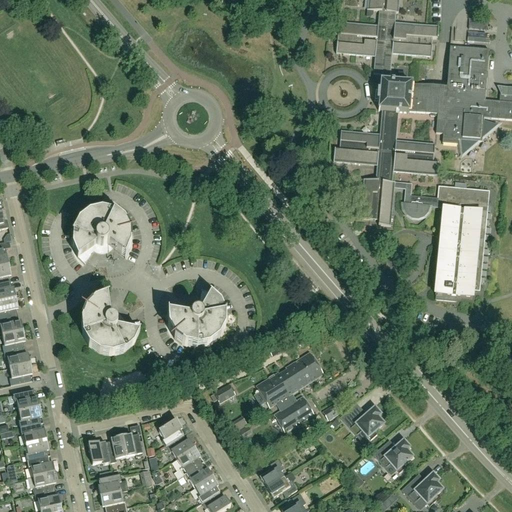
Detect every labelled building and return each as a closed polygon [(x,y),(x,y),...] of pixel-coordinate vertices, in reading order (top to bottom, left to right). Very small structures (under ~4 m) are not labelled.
[(432,45),(433,40),(437,40),(437,41),(437,40),(438,28),(414,26),(406,25),(405,30),(395,29),(395,22),(396,14),(398,14),(396,14),(396,9),(397,3),(397,0),(370,0),(369,11),(367,11),(367,12),(379,13),(378,27),(377,27),(377,29),(365,28),(360,28),(358,28),(359,26),(358,26),(335,24),(335,23),(334,23),(333,36),(334,36),(338,36),(337,41),(339,41),(339,45),(337,45),(336,55),(355,57),(363,57),(363,55),(375,56),(375,58),(375,59),(373,76),(383,77),(382,83),(381,83),(381,84),(381,85),(380,93),(379,93),(378,93),(376,93),(376,92),(375,92),(375,95),(376,95),(376,94),(378,94),(377,95),(378,95),(378,96),(379,96),(378,99),(378,100),(377,100),(377,101),(376,101),(376,100),(374,100),(374,102),(375,102),(376,102),(377,102),(378,102),(379,102),(379,103),(379,111),(378,111),(378,112),(379,112),(382,112),(381,114),(380,136),(379,136),(379,139),(364,137),(360,137),(361,135),(360,135),(341,133),(340,143),(342,143),(341,147),(340,147),(339,147),(339,152),(335,151),(334,151),(333,164),(334,164),(343,164),(357,166),(358,166),(358,164),(365,164),(377,165),(377,168),(376,180),(375,182),(363,181),(363,182),(366,182),(365,193),(364,201),(362,200),(362,201),(360,220),(370,221),(370,219),(374,220),(374,221),(374,222),(379,222),(378,226),(378,227),(391,228),(391,227),(393,204),(393,203),(391,203),(392,190),(405,191),(404,206),(404,212),(407,216),(412,219),(418,220),(423,218),(427,214),(429,209),(443,210),(437,276),(435,290),(435,296),(437,296),(436,301),(455,302),(456,298),(472,300),(472,293),(480,293),(489,193),(438,188),(437,200),(410,197),(412,186),(395,184),(392,184),(394,169),(412,171),(412,175),(413,175),(436,177),(436,178),(437,178),(438,165),(437,165),(433,165),(433,160),(431,160),(432,156),(434,156),(435,146),(434,146),(413,144),(396,143),(396,142),(398,114),(408,115),(408,114),(411,86),(389,84),(390,75),(391,68),(392,56),(392,55),(430,59),(431,59),(432,49),(430,49),(430,44),(432,45)] [(511,97),(499,96),(499,103),(485,102),(489,51),(464,49),(465,43),(453,42),(452,49),(450,48),(447,89),(411,86),(408,114),(430,115),(430,117),(437,118),(436,135),(443,135),(442,145),(443,145),(443,144),(457,145),(457,146),(458,141),(460,142),(462,157),(478,143),(482,143),(482,140),(498,126),(483,122),(483,120),(511,121),(511,97)] [(419,66),(417,87),(421,87),(422,80),(425,80),(426,66),(419,66)] [(4,222),(1,208),(0,207),(0,231),(8,230),(7,222),(4,222)] [(130,247),(130,234),(124,223),(114,215),(102,212),(89,215),(79,223),(73,234),(72,247),(77,259),(85,266),(85,265),(93,254),(95,255),(96,255),(97,256),(98,256),(99,256),(101,256),(102,256),(103,256),(105,256),(106,255),(108,255),(109,254),(110,253),(111,253),(112,251),(113,251),(125,259),(125,260),(130,247)] [(0,269),(9,268),(7,257),(4,258),(3,251),(0,251),(0,269)] [(9,278),(11,278),(9,268),(0,269),(0,286),(10,285),(9,278)] [(0,303),(16,300),(14,290),(11,291),(10,285),(0,286),(0,303)] [(225,328),(226,316),(221,304),(211,295),(201,292),(199,307),(198,306),(196,306),(195,306),(193,307),(192,307),(191,308),(190,308),(189,309),(187,310),(186,311),(185,312),(185,313),(184,314),(183,315),(183,316),(183,318),(168,315),(167,315),(168,329),(174,340),(184,348),(197,350),(209,347),(219,340),(225,328)] [(139,334),(140,324),(139,323),(139,324),(125,326),(124,325),(124,324),(124,322),(123,321),(122,320),(121,318),(120,317),(119,316),(117,315),(115,314),(114,314),(113,313),(112,313),(110,313),(109,313),(107,299),(108,299),(107,298),(95,303),(86,312),(81,324),(82,337),(89,348),(99,355),(112,357),(124,354),(135,344),(139,334)] [(16,311),(18,311),(16,300),(0,303),(0,321),(17,317),(16,311)] [(23,333),(21,323),(19,324),(17,317),(0,321),(0,328),(2,338),(23,333)] [(23,344),(25,344),(23,333),(2,338),(4,347),(2,348),(3,355),(24,350),(23,344)] [(30,366),(28,356),(26,356),(24,350),(3,355),(5,361),(7,361),(9,371),(30,366)] [(314,416),(303,398),(296,402),(292,396),(323,376),(310,354),(262,384),(257,377),(251,381),(260,396),(258,398),(261,403),(264,402),(269,410),(276,406),(280,412),(273,417),(284,434),(314,416)] [(30,377),(32,376),(30,366),(9,371),(11,380),(9,381),(11,388),(31,383),(30,377)] [(235,396),(229,386),(213,395),(219,406),(235,396)] [(40,409),(37,399),(35,400),(34,393),(8,399),(10,406),(17,404),(19,414),(40,409)] [(374,434),(384,426),(378,419),(381,416),(375,409),(366,417),(358,407),(340,419),(346,424),(357,437),(361,433),(370,443),(377,437),(374,434)] [(39,420),(42,420),(40,409),(19,414),(21,424),(18,424),(20,431),(41,426),(39,420)] [(336,421),(331,425),(335,429),(340,425),(336,421)] [(183,438),(180,432),(182,431),(176,422),(158,433),(164,442),(162,443),(165,449),(183,438)] [(47,442),(44,432),(42,433),(41,426),(20,431),(21,438),(24,437),(26,447),(47,442)] [(143,443),(140,443),(138,438),(141,437),(139,427),(129,429),(131,437),(121,439),(126,460),(135,458),(136,460),(143,458),(146,457),(143,443)] [(238,434),(233,437),(237,444),(242,441),(238,434)] [(359,435),(356,439),(363,447),(367,444),(359,435)] [(195,451),(189,442),(187,443),(183,438),(165,449),(169,455),(171,454),(177,462),(195,451)] [(126,460),(121,439),(111,441),(111,443),(105,445),(110,465),(116,464),(116,462),(126,460)] [(46,453),(49,453),(47,442),(26,447),(28,457),(26,457),(27,464),(48,459),(46,453)] [(390,466),(399,476),(406,470),(403,467),(413,459),(407,452),(409,449),(403,442),(391,453),(386,447),(374,457),(386,470),(390,466)] [(110,465),(105,445),(99,446),(99,444),(88,446),(92,467),(102,465),(103,467),(110,465)] [(201,466),(198,461),(200,460),(195,451),(177,462),(182,470),(180,472),(183,477),(201,466)] [(54,475),(51,465),(49,465),(48,459),(27,464),(28,470),(31,470),(33,480),(54,475)] [(284,479),(280,474),(284,471),(278,462),(268,468),(271,473),(260,480),(263,484),(267,490),(284,479)] [(212,479),(207,470),(205,471),(201,466),(183,477),(187,483),(189,482),(195,490),(212,479)] [(7,482),(16,481),(14,471),(5,473),(7,482)] [(55,492),(54,486),(56,486),(54,475),(33,480),(28,481),(30,490),(33,490),(34,497),(55,492)] [(436,503),(433,500),(443,491),(436,485),(439,482),(433,475),(421,486),(415,480),(403,493),(421,511),(427,506),(429,509),(436,503)] [(125,483),(121,484),(120,477),(112,479),(107,480),(99,482),(100,488),(98,489),(100,499),(121,495),(127,493),(125,483)] [(219,494),(216,489),(218,488),(212,479),(195,490),(200,499),(198,500),(201,506),(219,494)] [(287,499),(297,492),(291,482),(287,485),(284,479),(267,490),(271,496),(270,496),(273,501),(284,494),(287,499)] [(175,482),(177,492),(185,490),(183,481),(175,482)] [(171,496),(177,492),(173,487),(167,490),(171,496)] [(42,511),(61,508),(59,498),(56,498),(55,492),(34,497),(36,503),(38,503),(39,511),(42,511)] [(223,511),(231,508),(225,498),(223,500),(219,494),(201,506),(205,511),(207,510),(208,511),(223,511)] [(119,511),(127,511),(125,504),(123,504),(121,495),(100,499),(102,509),(105,509),(105,511),(119,511)] [(359,495),(354,500),(357,504),(362,499),(359,495)] [(304,511),(302,508),(306,506),(300,496),(289,503),(292,507),(285,511),(304,511)] [(387,501),(377,509),(379,511),(384,511),(392,506),(387,501)]
